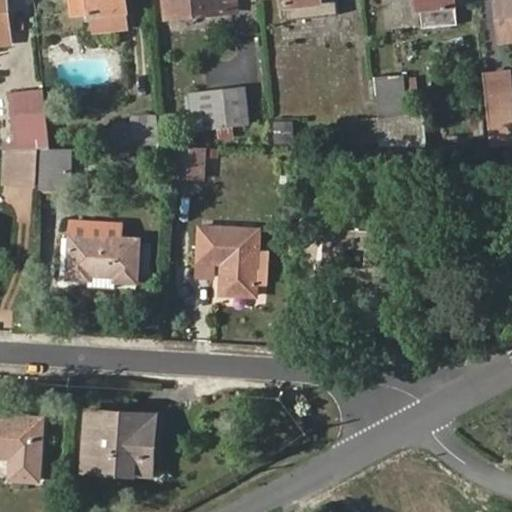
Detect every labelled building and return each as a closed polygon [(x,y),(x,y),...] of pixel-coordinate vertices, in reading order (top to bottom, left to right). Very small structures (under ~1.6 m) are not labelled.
[(0,0),(0,43),(10,43),(6,0),(0,0)] [(128,11),(126,0),(90,0),(92,15),(128,11)] [(166,0),(168,16),(238,10),(236,0),(166,0)] [(338,16),(336,0),(285,0),(287,19),(338,16)] [(458,25),(455,0),(418,0),(420,6),(422,9),(424,28),(458,25)] [(511,0),(497,0),(502,42),(511,41),(511,0)] [(511,101),(509,74),(485,76),(491,147),(511,144),(511,101)] [(404,76),(375,80),(379,119),(380,139),(381,146),(427,146),(423,113),(409,114),(404,76)] [(244,88),(192,96),(197,129),(220,126),(222,137),(234,135),(232,124),(249,122),(244,88)] [(9,144),(9,152),(22,151),(40,149),(52,148),(45,89),(12,93),(16,144),(9,144)] [(161,145),(174,145),(170,116),(158,116),(158,118),(161,145)] [(134,146),(161,145),(158,118),(132,120),(132,124),(134,146)] [(345,144),(380,139),(379,119),(343,122),(345,144)] [(296,142),(296,122),(276,122),(276,142),(296,142)] [(132,124),(111,124),(113,147),(134,146),(132,124)] [(203,177),(205,145),(176,145),(175,175),(203,177)] [(40,149),(38,189),(61,190),(63,148),(52,148),(40,149)] [(72,191),(74,148),(63,148),(61,190),(72,191)] [(22,151),(21,187),(38,189),(40,149),(22,151)] [(413,155),(378,154),(377,171),(414,171),(413,155)] [(387,291),(391,215),(328,212),(325,265),(317,266),(316,287),(387,291)] [(122,223),(72,221),(70,279),(90,280),(91,273),(116,275),(116,281),(138,283),(141,239),(122,237),(122,223)] [(257,295),(259,230),(201,227),(200,260),(225,262),(224,293),(257,295)] [(144,240),(143,271),(154,271),(154,241),(144,240)] [(156,414),(89,410),(85,471),(132,474),(134,453),(153,453),(156,414)] [(0,414),(0,457),(10,458),(10,478),(40,480),(43,416),(0,414)] [(132,474),(153,475),(153,453),(134,453),(132,474)]
